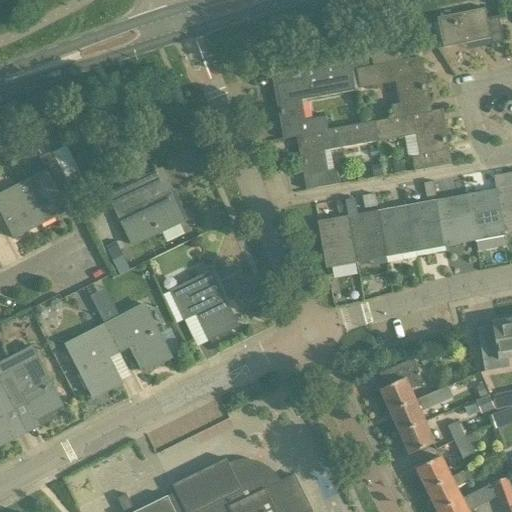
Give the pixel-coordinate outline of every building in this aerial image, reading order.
[(498,17),(486,20),(484,9),(437,19),(443,49),(490,40),(491,47),(504,44),(498,17)] [(432,114),(421,59),(357,70),(360,90),(397,83),(401,104),(391,107),(394,120),(432,114)] [(299,104),(355,93),(349,62),(301,71),(303,82),(274,87),(284,140),(328,132),(326,117),(302,122),(299,104)] [(373,124),(377,145),(377,142),(416,135),(420,158),(411,160),(414,174),(452,167),(442,112),(432,114),(394,120),(373,124)] [(328,132),(284,140),(284,142),(300,139),(309,191),(339,186),(337,172),(326,174),(322,155),(377,145),(373,124),(328,132)] [(20,184),(41,226),(69,211),(58,189),(68,183),(52,152),(41,158),(47,170),(20,184)] [(511,173),(493,178),(495,189),(511,186),(511,173)] [(136,181),(108,194),(133,246),(187,220),(174,192),(147,204),(136,181)] [(0,218),(3,217),(14,239),(41,226),(20,184),(0,193),(0,218)] [(496,191),(498,201),(511,198),(511,186),(495,189),(495,191),(496,191)] [(500,217),(500,213),(498,201),(496,191),(495,191),(465,197),(473,237),(474,243),(491,240),(490,234),(503,232),(502,225),(500,217)] [(376,207),(374,195),(362,197),(365,209),(376,207)] [(473,237),(465,197),(437,202),(444,243),(473,237)] [(500,213),(511,211),(511,198),(498,201),(500,213)] [(416,253),(445,248),(444,243),(437,202),(407,208),(416,253)] [(416,253),(407,208),(378,213),(386,259),(416,253)] [(500,217),(502,225),(511,223),(511,211),(500,213),(500,217)] [(357,264),(386,259),(378,213),(348,219),(357,264)] [(327,270),(357,264),(348,219),(318,224),(327,270)] [(504,237),(511,235),(511,223),(502,225),(503,232),(504,237)] [(119,273),(129,270),(121,244),(111,248),(119,273)] [(175,324),(185,318),(198,313),(211,339),(238,327),(213,272),(173,291),(162,297),(175,324)] [(92,294),(106,321),(121,313),(107,286),(92,294)] [(106,324),(120,352),(130,347),(143,373),(172,358),(171,355),(181,349),(171,328),(160,334),(145,304),(106,324)] [(511,358),(511,321),(492,324),(493,331),(481,333),(488,369),(501,367),(500,361),(511,358)] [(108,358),(120,352),(106,324),(67,344),(94,398),(122,384),(108,358)] [(38,427),(66,412),(32,348),(0,364),(0,378),(0,379),(14,407),(25,401),(38,427)] [(379,375),(385,390),(381,391),(391,414),(416,403),(415,401),(410,390),(423,385),(413,360),(379,375)] [(0,446),(16,438),(2,413),(14,407),(0,379),(0,446)] [(416,403),(391,414),(400,435),(425,424),(420,412),(447,399),(442,389),(415,401),(416,403)] [(504,395),(493,397),(496,410),(507,407),(504,395)] [(500,412),(491,415),(496,429),(505,426),(500,412)] [(454,442),(464,437),(457,423),(447,427),(454,442)] [(425,424),(400,435),(410,456),(435,445),(425,424)] [(472,455),(471,453),(464,438),(464,437),(454,442),(459,451),(462,460),(472,455)] [(452,479),(442,459),(416,471),(427,492),(452,480),(452,479)] [(311,511),(294,476),(278,484),(274,475),(238,463),(230,467),(226,460),(174,486),(172,487),(177,497),(169,501),(167,498),(137,511),(134,511),(126,495),(117,500),(123,511),(311,511)] [(427,492),(436,511),(439,511),(463,501),(462,500),(457,489),(483,476),(478,466),(452,479),(452,480),(427,492)] [(511,496),(505,480),(493,484),(500,502),(511,497),(511,496)] [(467,511),(467,510),(493,497),(488,486),(462,500),(463,501),(439,511),(467,511)]
